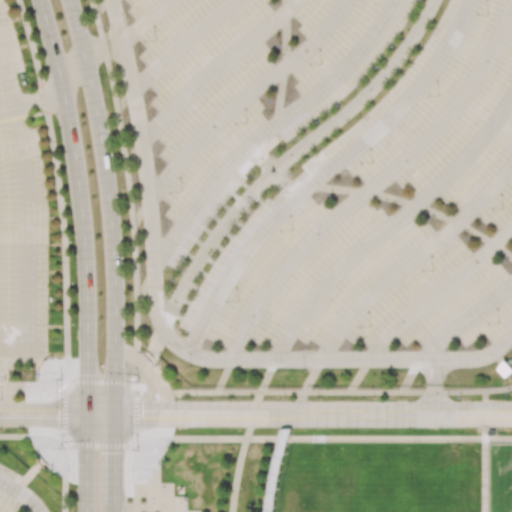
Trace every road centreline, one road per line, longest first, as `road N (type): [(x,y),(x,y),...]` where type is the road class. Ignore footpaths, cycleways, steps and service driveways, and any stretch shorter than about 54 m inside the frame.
road 1 (secondary): [(40,0),(81,203),(87,414)]
road 2 (secondary): [(115,414),(108,199),(69,0)]
road 3 (residential): [(510,415),(268,414)]
road 4 (residential): [(268,414),(115,414)]
